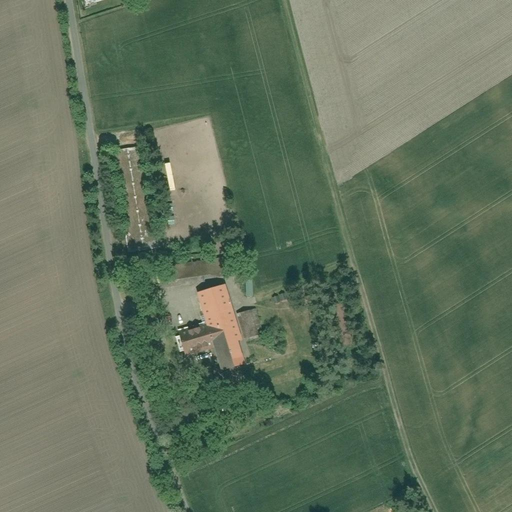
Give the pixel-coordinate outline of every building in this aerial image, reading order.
[(141,147),(119,150),(135,248),(157,245),(141,147)] [(187,255),(188,262),(204,260),(203,253),(187,255)] [(188,262),(161,265),(164,284),(222,277),(220,258),(204,260),(188,262)] [(228,285),(201,293),(209,321),(216,343),(225,371),(249,363),(242,340),(245,339),(237,314),(228,285)] [(265,333),(258,308),(237,314),(245,339),(265,333)] [(216,343),(209,321),(177,330),(184,353),(216,343)]
